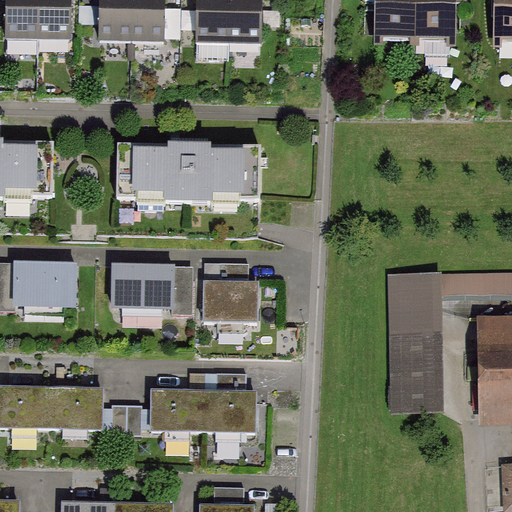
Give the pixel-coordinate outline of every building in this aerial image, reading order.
[(90,0),(15,0),(15,43),(90,44),(90,0)] [(183,0),(110,0),(110,45),(183,46),(183,0)] [(276,0),(206,0),(206,49),(277,50),(276,0)] [(466,0),(385,0),(385,44),(465,46),(466,0)] [(511,0),(503,0),(503,48),(511,48),(511,0)] [(51,146),(0,145),(0,200),(51,202),(51,146)] [(258,147),(121,148),(120,201),(258,201),(258,147)] [(75,270),(7,268),(6,308),(74,310),(75,270)] [(184,273),(116,271),(115,308),(183,310),(184,273)] [(256,280),(200,280),(200,321),(256,321),(256,280)] [(511,331),(494,332),(498,431),(511,430),(511,331)] [(453,346),(399,348),(402,422),(456,420),(453,346)] [(0,430),(50,432),(51,392),(0,390),(0,430)] [(103,393),(51,392),(50,432),(103,433),(103,393)] [(204,434),(205,396),(154,395),(153,433),(204,434)] [(254,397),(205,396),(204,434),(253,435),(254,397)]
